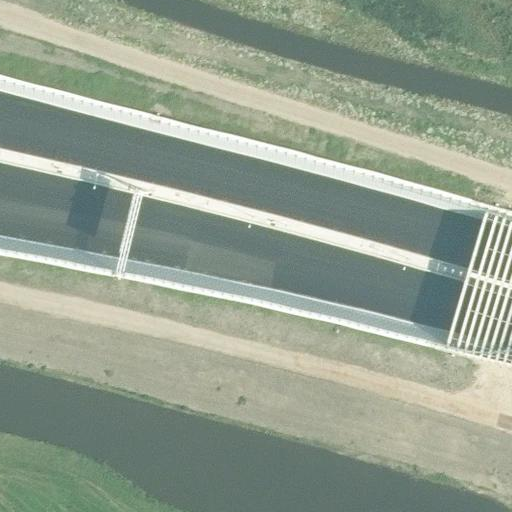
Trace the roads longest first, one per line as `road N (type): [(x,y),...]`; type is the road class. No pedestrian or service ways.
road 1 (motorway): [(511,264),(0,126)]
road 2 (motorway): [(0,199),(511,332)]
